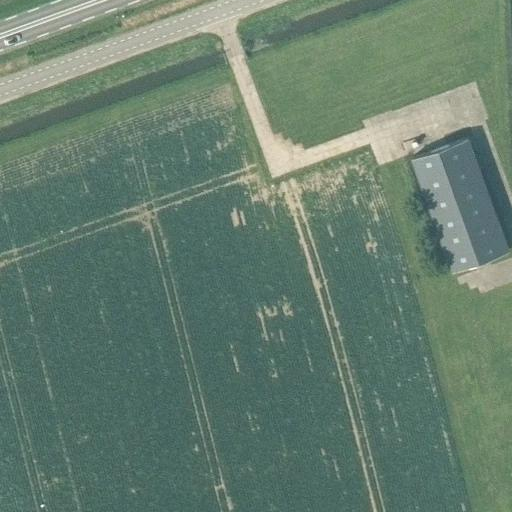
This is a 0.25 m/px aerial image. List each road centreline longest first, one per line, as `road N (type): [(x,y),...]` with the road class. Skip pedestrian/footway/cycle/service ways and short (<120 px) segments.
road 1 (track): [(217,11),(275,169),(466,100),(511,226)]
road 2 (unclassified): [(250,0),(0,90)]
